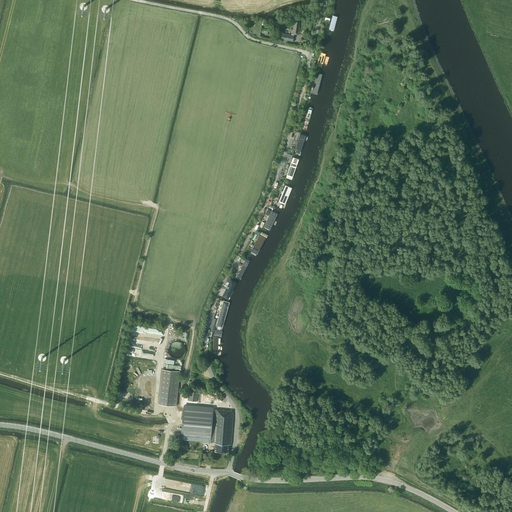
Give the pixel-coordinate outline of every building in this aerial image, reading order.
[(338,17),(333,15),(328,31),(334,33),(338,17)] [(298,35),(299,27),(298,27),(299,22),(294,21),(293,27),(292,27),(291,34),(298,35)] [(294,35),(282,33),(281,39),(293,41),(294,35)] [(325,37),(323,52),(329,53),(332,39),(325,37)] [(326,53),(321,52),(317,66),(322,67),(326,53)] [(322,70),(318,68),(313,88),(317,89),(322,70)] [(307,131),(314,107),(309,106),(302,129),(307,131)] [(300,133),(294,151),(301,154),(307,135),(300,133)] [(290,176),(298,158),(294,157),(287,175),(290,176)] [(282,208),(292,183),(287,181),(277,206),(282,208)] [(263,227),(270,230),(278,214),(271,211),(263,227)] [(248,257),(253,259),(267,233),(263,230),(248,257)] [(246,259),(236,278),(240,280),(250,262),(246,259)] [(228,299),(237,283),(231,279),(222,296),(228,299)] [(215,329),(222,331),(230,303),(223,300),(215,329)] [(147,337),(149,329),(136,326),(135,334),(147,337)] [(149,349),(150,340),(133,338),(132,347),(149,349)] [(168,352),(169,355),(171,357),(174,359),(177,360),(180,359),(183,358),(185,355),(186,352),(186,349),(185,346),(183,344),(180,342),(177,342),(174,342),(171,344),(170,346),(169,349),(168,352)] [(180,371),(162,369),(159,404),(176,406),(180,371)] [(197,406),(199,392),(188,390),(187,404),(197,406)] [(183,407),(181,440),(213,442),(212,443),(215,443),(214,451),(228,452),(229,444),(231,444),(232,414),(215,413),(212,413),(213,409),(183,407)]
